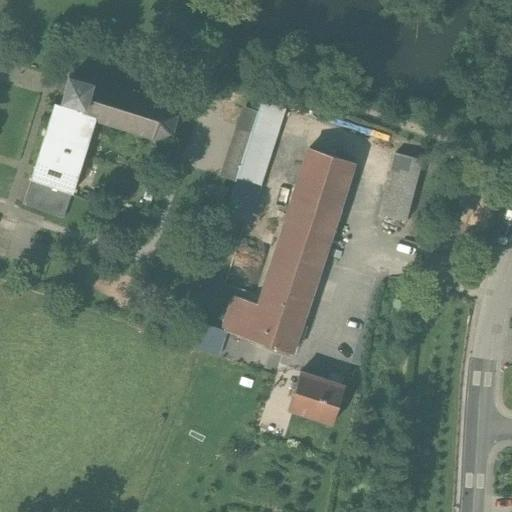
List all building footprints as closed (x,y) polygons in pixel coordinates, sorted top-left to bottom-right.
[(175,116),(163,103),(167,87),(95,66),(91,81),(90,80),(89,84),(68,78),(61,102),(63,103),(61,110),(94,120),(152,138),(170,135),(175,116)] [(254,185),(279,109),(261,103),(251,134),(236,179),(254,185)] [(94,120),(61,110),(54,107),(42,144),(83,157),(94,120)] [(235,183),(236,179),(251,134),(238,130),(222,179),(235,183)] [(83,157),(42,144),(30,181),(71,194),(83,157)] [(290,355),(352,163),(308,149),(268,271),(265,270),(264,275),(267,276),(258,305),(246,340),(290,355)] [(421,161),(395,154),(376,224),(402,231),(421,161)] [(71,194),(30,181),(23,205),(63,219),(71,194)] [(246,340),(258,305),(232,297),(221,331),(221,332),(224,333),(246,340)] [(216,356),(224,333),(221,332),(221,331),(200,323),(192,348),(216,356)] [(343,387),(299,373),(287,412),(331,426),(343,387)]
